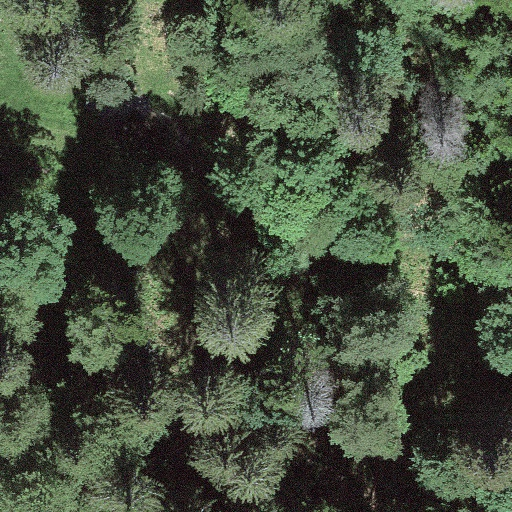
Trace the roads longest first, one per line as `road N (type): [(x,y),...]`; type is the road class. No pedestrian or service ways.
road 1 (track): [(71,0),(175,107),(511,291)]
road 2 (track): [(0,76),(175,107)]
